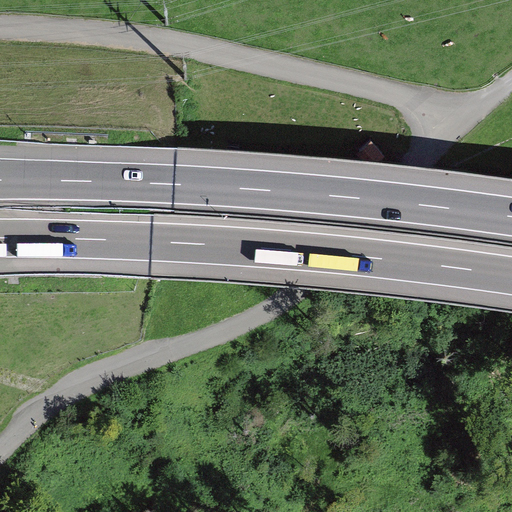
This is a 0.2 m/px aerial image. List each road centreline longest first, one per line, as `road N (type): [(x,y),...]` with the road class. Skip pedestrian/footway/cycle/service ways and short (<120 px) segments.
road 1 (motorway): [(0,239),(269,251),(511,278)]
road 2 (motorway): [(511,216),(271,190),(0,180)]
